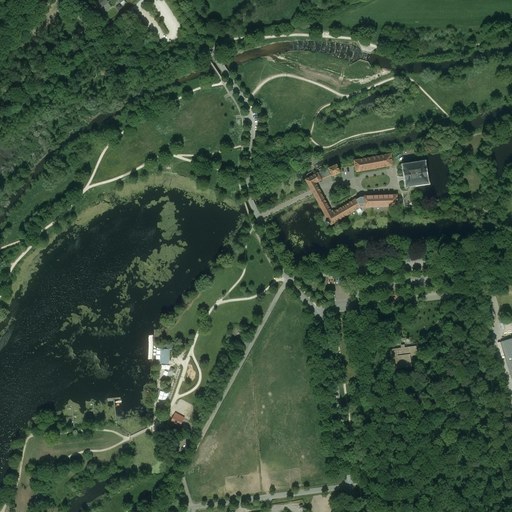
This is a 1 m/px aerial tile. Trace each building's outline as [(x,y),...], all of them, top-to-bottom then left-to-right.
[(106,0),(98,0),(95,3),(99,9),(108,3),(106,0)] [(390,154),(353,160),(355,171),(391,165),(390,154)] [(413,163),(402,164),(405,186),(414,185),(416,185),(428,183),(424,160),(423,160),(422,161),(416,162),(413,163)] [(328,168),(332,176),(340,173),(336,164),(328,168)] [(321,179),(317,173),(305,180),(308,184),(311,190),(317,187),(315,183),(321,179)] [(320,205),(326,215),(332,212),(319,190),(313,193),(316,198),(320,205)] [(397,195),(363,196),(363,197),(364,207),(364,208),(397,206),(397,195)] [(332,212),(326,215),(328,219),(325,220),(328,224),(330,223),(331,224),(360,207),(356,200),(355,198),(332,212)] [(511,338),(500,342),(511,379),(511,338)] [(418,355),(416,346),(390,349),(393,369),(412,367),(410,356),(418,355)] [(170,350),(161,349),(160,363),(169,364),(170,350)] [(184,420),(174,415),(171,421),(180,426),(184,420)]
